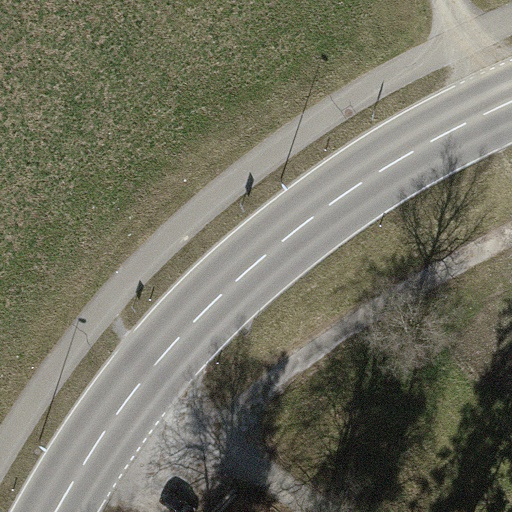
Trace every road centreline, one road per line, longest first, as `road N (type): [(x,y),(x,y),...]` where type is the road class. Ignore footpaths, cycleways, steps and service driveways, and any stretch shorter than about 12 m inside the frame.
road 1 (secondary): [(511,103),(378,175),(255,266),(147,375),(56,511)]
road 2 (track): [(511,236),(281,372),(220,434)]
road 3 (track): [(220,434),(392,511)]
road 4 (track): [(498,109),(446,0)]
